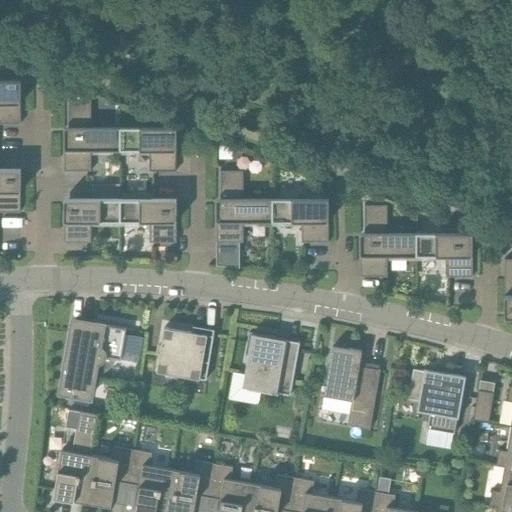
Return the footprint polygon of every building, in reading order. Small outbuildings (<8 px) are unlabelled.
[(0,124),(20,125),(20,104),(20,81),(0,81),(0,124)] [(91,151),(120,151),(120,128),(91,128),(91,100),(68,100),(68,128),(64,128),(64,151),(64,172),(91,172),(91,151)] [(176,172),(176,151),(176,128),(120,128),(120,151),(149,151),(149,172),(176,172)] [(0,213),(20,213),(20,193),(21,170),(0,169),(0,213)] [(243,223),(272,223),(272,200),(243,200),(243,172),(220,172),(220,200),(216,200),(216,222),(216,243),(243,243),(243,223)] [(91,222),(120,223),(120,200),(64,200),(64,222),(64,243),(91,243),(91,222)] [(176,243),(176,223),(176,200),(120,200),(120,223),(149,223),(149,243),(176,243)] [(328,243),(328,222),(328,200),(272,200),(272,223),(301,223),(301,243),(328,243)] [(360,234),(360,257),(360,277),(387,277),(387,257),(416,257),(416,234),(387,234),(387,206),(364,206),(364,234),(360,234)] [(459,234),(416,234),(416,257),(445,257),(445,277),(472,277),(472,257),(472,240),(467,239),(467,235),(459,235),(459,234)] [(74,320),(61,393),(90,398),(95,368),(97,368),(100,368),(102,366),(104,365),(106,363),(108,361),(110,359),(111,357),(121,359),(127,330),(74,320)] [(206,381),(209,362),(215,330),(193,327),(192,333),(165,328),(157,372),(206,381)] [(276,338),(250,333),(247,345),(250,346),(245,377),(263,380),(261,392),(290,397),(300,343),(276,339),(276,338)] [(362,352),(333,347),(324,396),(352,401),(348,426),(370,430),(380,371),(359,367),(362,352)] [(455,435),(457,418),(459,419),(466,377),(425,370),(425,371),(414,369),(408,400),(432,404),(427,430),(455,435)] [(475,412),(490,415),(493,397),(479,395),(480,391),(479,391),(475,412)] [(83,503),(91,456),(98,415),(80,412),(73,452),(62,451),(54,498),(83,503)] [(511,467),(511,425),(511,426),(507,451),(499,450),(497,464),(511,467)] [(111,508),(112,503),(118,471),(130,473),(134,450),(114,447),(112,459),(91,456),(83,503),(111,508)] [(135,511),(164,511),(172,470),(149,466),(151,453),(134,450),(130,473),(141,475),(135,511)] [(194,511),(199,485),(211,487),(215,464),(196,461),(193,473),(172,470),(164,511),(194,511)] [(218,511),(248,511),(253,484),(230,480),(232,467),(215,464),(211,487),(223,489),(218,511)] [(511,508),(511,467),(497,464),(496,466),(504,468),(500,492),(492,490),(490,505),(511,508)] [(277,511),(280,499),(292,501),(296,478),(277,475),(275,487),(253,484),(248,511),(277,511)] [(302,511),(331,511),(334,498),(311,494),(314,481),(296,478),(292,501),(304,503),(302,511)] [(373,511),(377,492),(358,489),(356,502),(334,498),(331,511),(373,511)] [(415,511),(416,511),(393,508),(395,495),(377,492),(373,511),(415,511)]
